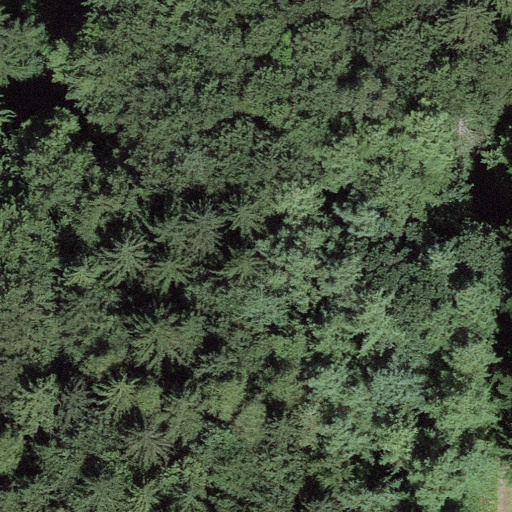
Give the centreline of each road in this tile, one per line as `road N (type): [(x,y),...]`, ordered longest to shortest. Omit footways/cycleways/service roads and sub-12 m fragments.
road 1 (track): [(511,132),(494,217),(503,511)]
road 2 (track): [(0,177),(54,109),(103,0)]
